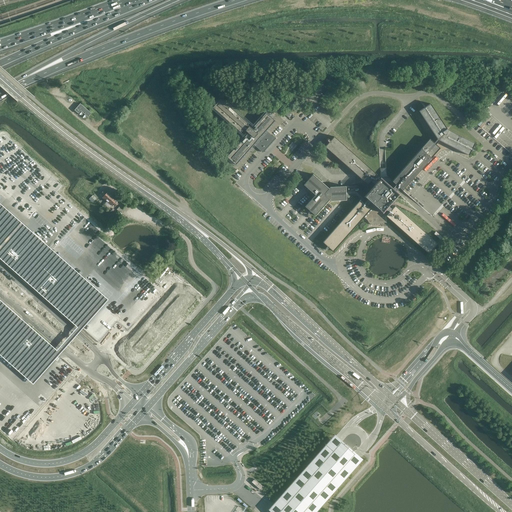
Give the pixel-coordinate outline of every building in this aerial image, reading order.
[(220,99),(213,108),(230,123),(241,133),(244,129),(245,131),(248,133),(226,157),(235,165),(253,145),(259,149),(259,150),(272,136),(271,135),(266,131),(275,121),(266,113),(252,129),(249,127),(248,125),(248,124),(237,114),(220,99)] [(79,104),(75,110),(78,114),(81,111),(88,117),(91,113),(80,104),(79,104)] [(313,174),(303,185),(315,195),(305,207),(315,216),(329,200),(330,201),(346,200),(346,195),(354,194),(360,200),(323,242),(327,246),(326,249),(327,249),(329,247),(333,251),(364,217),(371,223),(373,221),(376,220),(378,222),(386,222),(386,216),(428,254),(438,243),(391,203),(394,200),(400,205),(401,207),(418,209),(430,221),(431,220),(436,215),(435,214),(426,203),(427,202),(437,191),(431,185),(420,196),(418,198),(408,199),(403,200),(400,201),(396,198),(398,195),(399,194),(395,191),(399,187),(402,190),(440,148),(436,144),(439,141),(469,155),(475,143),(448,130),(447,129),(430,104),(419,111),(437,139),(434,143),(430,139),(392,181),(390,176),(395,166),(391,158),(386,157),(380,160),(380,178),(377,181),(373,178),(377,174),(334,137),(330,141),(329,140),(327,141),(329,142),(325,147),(367,184),(362,190),(357,186),(330,187),(329,189),(313,174)] [(100,197),(105,201),(110,195),(106,191),(104,193),(102,190),(100,192),(102,195),(100,197)] [(99,204),(96,201),(98,200),(93,195),(89,199),(93,202),(92,203),(99,209),(101,207),(99,204)] [(115,199),(110,195),(105,201),(109,205),(111,203),(114,206),(116,203),(113,201),(115,199)] [(114,216),(115,217),(122,210),(119,207),(116,209),(118,211),(116,213),(116,214),(114,216)] [(15,228),(0,245),(0,253),(18,269),(37,248),(15,228)] [(55,256),(41,274),(62,293),(78,277),(55,256)] [(41,284),(37,288),(54,302),(58,299),(41,284)] [(31,330),(15,348),(36,366),(52,348),(31,330)] [(273,502),(267,509),(270,511),(315,511),(363,461),(335,435),(273,502)] [(263,486),(254,479),(251,482),(260,489),(263,486)]
